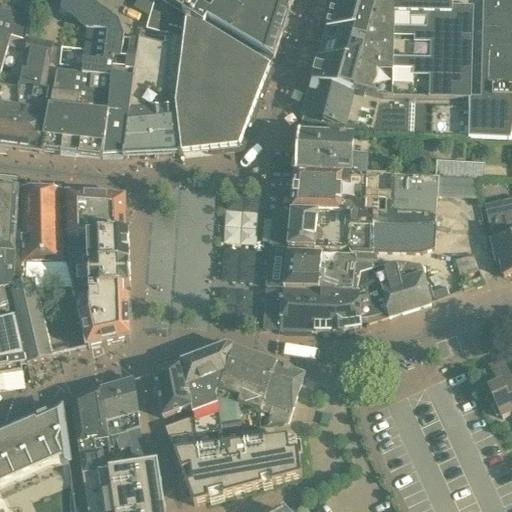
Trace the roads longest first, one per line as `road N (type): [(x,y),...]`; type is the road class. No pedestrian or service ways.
road 1 (residential): [(511,293),(318,356)]
road 2 (residential): [(358,511),(361,471),(318,356)]
road 3 (residential): [(0,420),(131,368)]
road 4 (residential): [(144,380),(177,511)]
